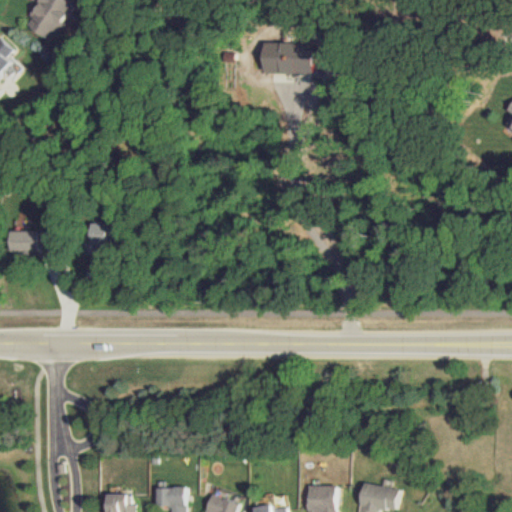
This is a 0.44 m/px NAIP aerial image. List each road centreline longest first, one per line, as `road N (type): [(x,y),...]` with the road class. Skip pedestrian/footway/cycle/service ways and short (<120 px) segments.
road 1 (tertiary): [(511,344),(0,343)]
road 2 (residential): [(56,343),(64,511)]
